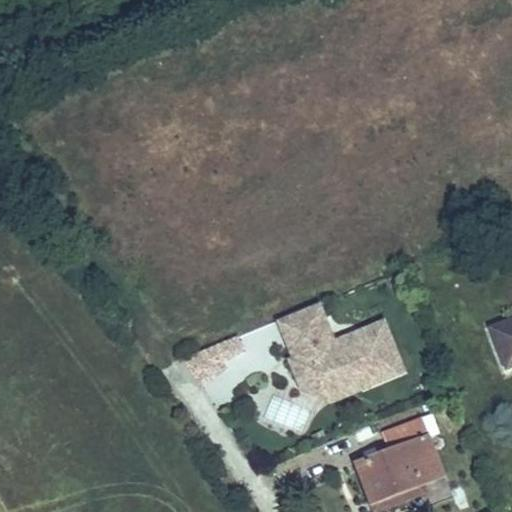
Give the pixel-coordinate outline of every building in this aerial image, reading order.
[(324,320),(319,307),(280,322),(294,359),(305,354),(302,348),(297,349),(291,333),(324,320)] [(305,354),(294,359),(290,360),(298,380),(318,372),(341,382),(344,389),(358,384),(360,389),(403,373),(387,332),(345,348),(342,340),(334,343),(324,320),(291,333),(297,349),(302,348),(305,354)] [(511,322),(492,330),(507,369),(511,366),(511,322)] [(345,348),(387,332),(383,323),(342,340),(345,348)] [(184,359),(195,382),(247,357),(236,334),(184,359)] [(318,372),(298,380),(302,390),(329,402),(360,389),(358,384),(344,389),(341,382),(318,372)] [(372,504),(420,486),(442,477),(421,422),(386,436),(393,453),(357,466),(372,504)] [(420,486),(372,504),(374,511),(380,511),(424,496),(420,486)]
